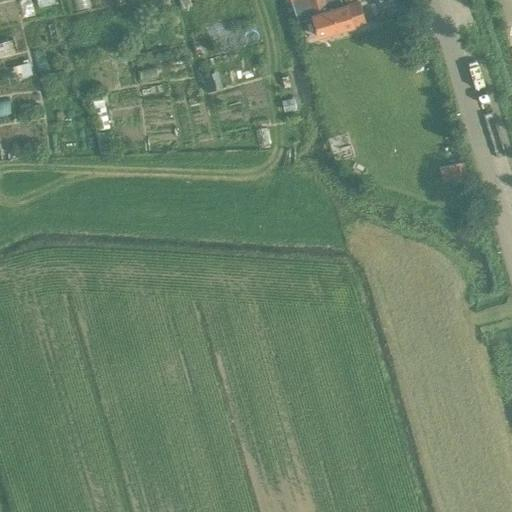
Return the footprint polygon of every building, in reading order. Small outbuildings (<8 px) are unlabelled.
[(74,0),(77,9),(91,6),(89,0),(74,0)] [(308,0),(320,36),(366,22),(360,1),(329,10),(325,0),(308,0)] [(10,40),(0,42),(0,55),(14,51),(10,40)] [(29,63),(14,66),(15,73),(21,71),(22,76),(32,73),(29,63)] [(217,82),(206,85),(207,91),(218,88),(217,82)] [(104,97),(94,99),(101,130),(112,127),(104,97)] [(296,97),(285,100),(287,110),(299,107),(296,97)] [(32,104),(21,105),(22,113),(33,111),(32,104)] [(463,162),(439,167),(443,182),(466,177),(463,162)]
